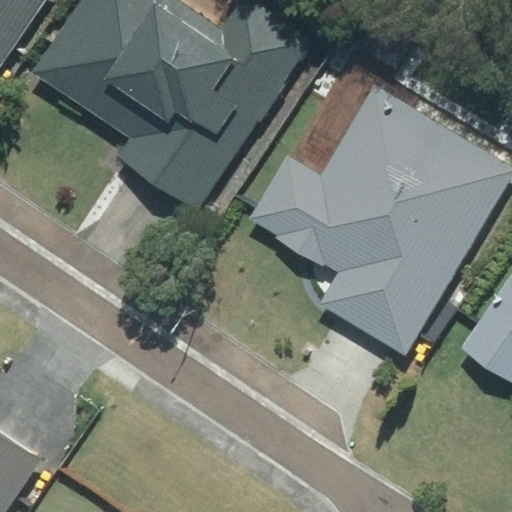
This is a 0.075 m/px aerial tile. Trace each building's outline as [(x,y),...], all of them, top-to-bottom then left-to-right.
[(0,0),(0,57),(7,62),(45,0),(0,0)] [(271,0),(265,0),(246,31),(196,0),(93,0),(47,72),(106,110),(128,75),(164,98),(125,159),(213,215),(327,36),(271,0)] [(511,193),(511,145),(395,77),(339,173),(306,154),(266,221),(349,269),(327,305),(417,357),(511,193)] [(511,297),(478,347),(511,369),(511,297)] [(0,511),(16,511),(52,457),(0,423),(0,511)]
